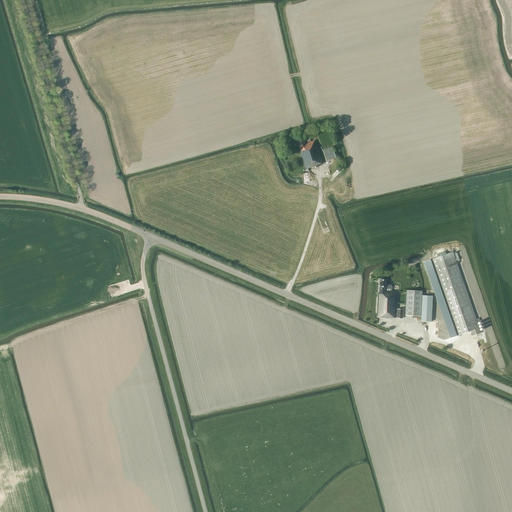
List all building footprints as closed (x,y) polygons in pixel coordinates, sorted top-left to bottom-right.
[(303,138),(298,140),(302,151),(300,151),(306,169),(323,163),(315,141),(311,142),(308,143),(305,144),(303,138)] [(327,162),(336,159),(332,147),(323,150),(327,162)] [(446,254),(445,251),(437,254),(438,257),(431,259),(457,336),(471,331),(472,336),(481,333),(477,322),(479,321),(478,318),(476,319),(453,251),(446,254)] [(396,318),(397,291),(392,291),(392,286),(391,285),(386,284),(386,280),(380,280),(379,294),(378,294),(377,317),(396,318)] [(432,322),(433,296),(422,295),(423,291),(407,290),(405,316),(421,316),(421,321),(432,322)]
